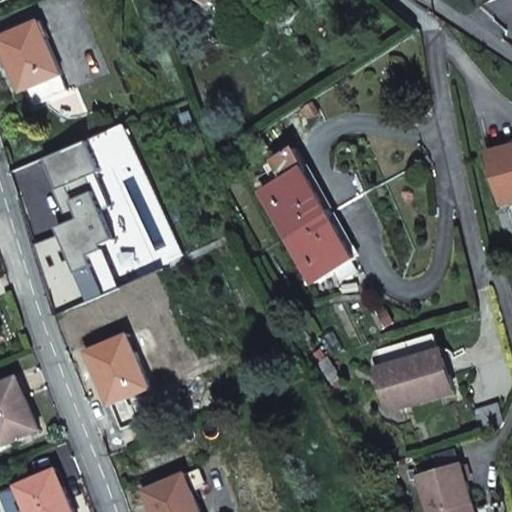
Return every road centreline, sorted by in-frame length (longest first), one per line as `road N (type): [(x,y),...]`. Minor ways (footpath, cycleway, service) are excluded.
road 1 (residential): [(0,190),(62,387),(116,511)]
road 2 (unknown): [(429,0),(481,233),(511,317)]
